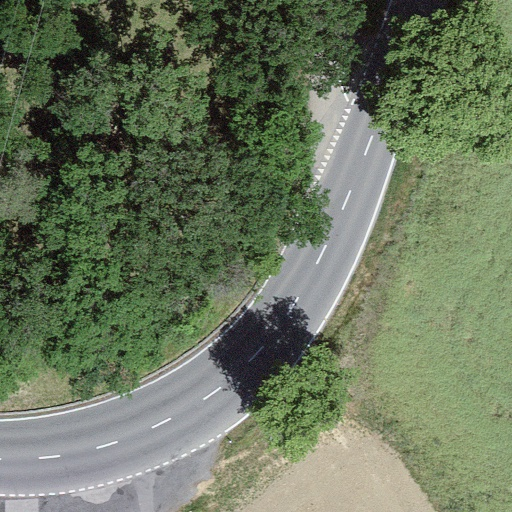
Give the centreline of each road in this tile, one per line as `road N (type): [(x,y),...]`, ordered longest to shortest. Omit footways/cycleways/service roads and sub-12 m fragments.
road 1 (tertiary): [(340,226),(286,314),(210,397),(124,440),(0,457)]
road 2 (tertiary): [(419,0),(340,226)]
road 3 (unclassified): [(330,0),(318,88),(340,226)]
